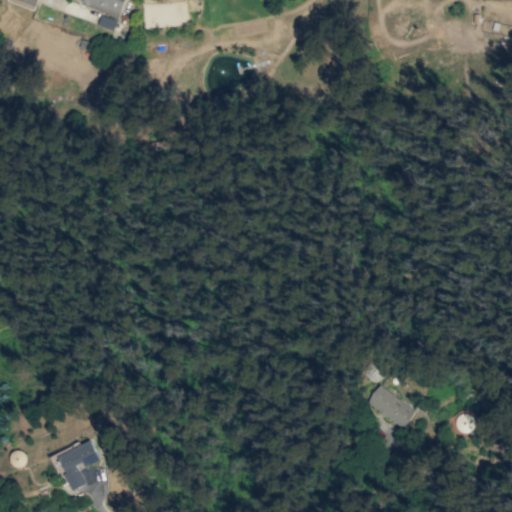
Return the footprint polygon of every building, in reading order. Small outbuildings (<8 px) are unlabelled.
[(124,0),(85,0),(120,12),(124,0)] [(367,402),(402,429),(415,411),(379,385),(367,402)] [(456,415),(456,432),(473,432),(472,414),(456,415)] [(105,456),(114,456),(113,434),(104,434),(105,456)] [(86,484),(79,468),(99,459),(92,441),(57,456),(71,490),(86,484)] [(24,466),(25,451),(9,450),(9,466),(24,466)]
